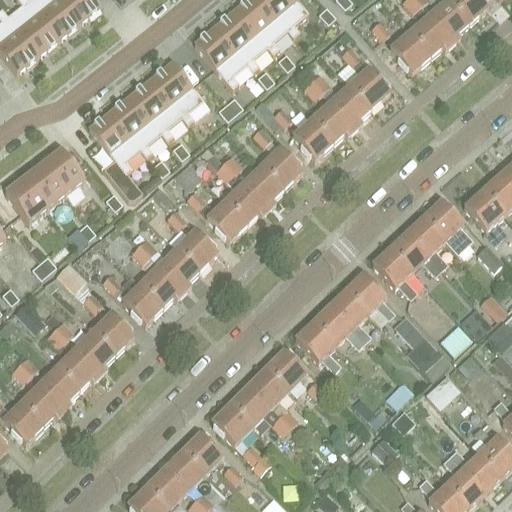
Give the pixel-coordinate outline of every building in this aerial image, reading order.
[(58,46),(21,0),(15,5),(21,12),(7,23),(1,16),(38,63),(58,46)] [(79,30),(55,0),(35,0),(28,6),(22,0),(21,0),(58,46),(79,30)] [(55,0),(79,30),(100,13),(90,0),(55,0)] [(293,44),(255,0),(253,0),(235,16),(273,61),(279,56),(273,49),(287,38),(292,45),(293,44)] [(308,20),(291,0),(255,0),(293,44),(299,39),(293,32),(308,20)] [(351,9),(342,0),(335,6),(344,15),(351,9)] [(469,29),(447,5),(437,14),(424,0),(410,0),(411,0),(410,1),(452,49),(460,42),(457,39),(469,29)] [(477,0),(452,0),(447,5),(469,29),(488,13),(477,0)] [(452,49),(410,1),(402,9),(420,28),(409,38),(430,63),(442,53),(445,56),(452,49)] [(335,24),(326,14),(320,20),(329,30),(335,24)] [(38,63),(1,16),(0,16),(0,27),(0,28),(0,59),(16,80),(38,63)] [(273,61),(235,16),(215,33),(253,78),(259,73),(253,66),(266,55),(272,62),(273,61)] [(390,38),(380,27),(371,35),(381,46),(390,38)] [(253,78),(215,33),(194,51),(232,96),(238,90),(233,83),(246,72),(252,79),(253,78)] [(430,63),(409,38),(390,55),(411,79),(430,63)] [(390,99),(368,74),(360,65),(361,64),(350,53),(341,43),(332,51),(342,61),(341,61),(352,73),(353,72),(361,81),(349,91),(371,116),(390,99)] [(293,71),(285,62),(278,67),(286,77),(293,71)] [(203,107),(172,68),(151,85),(188,132),(194,127),(188,120),(203,107)] [(339,101),(320,81),(309,68),(301,75),(312,87),(323,99),(322,100),(330,109),(330,108),(355,136),(362,129),(360,126),(371,116),(349,91),(339,101)] [(273,88),(265,79),(258,84),(266,94),(273,88)] [(188,132),(151,85),(130,102),(167,148),(173,143),(167,136),(181,125),(187,132),(188,132)] [(313,107),(322,100),(323,99),(312,87),(303,95),(313,107)] [(167,148),(130,102),(109,118),(146,165),(152,160),(147,153),(161,142),(166,149),(167,148)] [(241,116),(232,106),(226,112),(234,121),(241,116)] [(330,108),(330,109),(311,125),(333,150),(345,139),(347,142),(355,136),(330,108)] [(234,121),(226,112),(219,117),(227,127),(234,121)] [(283,116),(274,124),(284,134),(292,127),(283,116)] [(140,158),(109,119),(88,135),(118,173),(107,182),(127,207),(133,207),(142,200),(126,181),(132,176),(126,169),(140,158)] [(333,150),(311,125),(292,142),(314,167),(333,150)] [(302,177),(280,153),(278,155),(270,146),(271,144),(261,134),(253,143),(263,153),(264,151),(273,160),(261,171),(284,195),(302,177)] [(188,160),(180,150),(173,156),(181,166),(188,160)] [(60,157),(42,172),(65,202),(84,188),(60,157)] [(232,162),(224,170),(235,181),(243,173),(232,162)] [(243,189),(243,188),(235,181),(224,170),(218,165),(212,170),(217,176),(215,178),(235,197),(225,207),(247,230),(259,219),(261,222),(269,215),(243,189)] [(168,177),(160,167),(153,173),(161,183),(168,177)] [(189,169),(172,185),(187,199),(203,183),(189,169)] [(511,170),(500,181),(511,195),(511,170)] [(261,171),(243,188),(243,189),(269,215),(276,208),(273,205),(284,195),(261,171)] [(65,202),(42,172),(23,185),(47,216),(65,202)] [(511,195),(500,181),(482,196),(504,221),(511,214),(511,195)] [(47,216),(23,185),(5,200),(28,230),(47,216)] [(161,219),(168,225),(167,225),(178,236),(187,227),(176,217),(175,217),(169,211),(173,207),(159,195),(151,204),(164,215),(161,219)] [(504,221),(482,196),(463,213),(485,238),(489,235),(501,248),(508,242),(497,228),(504,221)] [(247,230),(225,207),(214,217),(195,197),(186,206),(206,225),(229,248),(247,230)] [(105,205),(113,215),(120,210),(112,200),(105,205)] [(472,248),(460,234),(463,231),(441,207),(437,211),(434,209),(425,217),(427,220),(423,224),(445,248),(446,248),(457,261),(472,248)] [(102,208),(93,216),(103,227),(112,219),(102,208)] [(436,257),(445,248),(423,224),(406,239),(441,277),(448,271),(449,271),(436,257)] [(79,236),(88,245),(94,240),(86,230),(79,236)] [(300,230),(287,242),(297,252),(310,240),(300,230)] [(17,255),(34,248),(27,232),(10,239),(17,255)] [(194,236),(176,254),(199,277),(217,259),(194,236)] [(141,251),(139,253),(150,264),(158,255),(147,245),(146,245),(139,238),(134,244),(141,251)] [(441,277),(406,239),(390,255),(413,279),(422,270),(434,283),(441,277)] [(504,269),(487,252),(477,261),(493,279),(504,269)] [(158,272),(159,272),(150,264),(139,253),(130,261),(150,280),(140,290),(163,313),(174,302),(177,305),(184,298),(158,272)] [(176,254),(159,272),(158,272),(184,298),(191,291),(188,288),(199,277),(176,254)] [(405,286),(412,280),(413,279),(390,255),(372,272),(394,296),(398,293),(410,306),(418,299),(405,286)] [(46,264),(39,270),(48,279),(54,274),(46,264)] [(56,283),(46,293),(51,298),(61,288),(74,300),(74,299),(84,308),(83,308),(93,319),(103,311),(92,300),(86,287),(68,269),(56,283)] [(48,279),(39,270),(33,275),(41,285),(48,279)] [(363,280),(346,297),(369,320),(375,314),(388,327),(396,320),(383,307),(386,304),(363,280)] [(163,313),(140,290),(129,301),(121,293),(122,292),(111,281),(102,290),(122,308),(145,331),(163,313)] [(3,300),(11,310),(18,304),(10,295),(3,300)] [(369,320),(346,297),(329,313),(364,350),(371,343),(359,330),(369,320)] [(364,350),(329,313),(312,329),(335,353),(346,343),(358,356),(364,350)] [(111,319),(93,337),(116,360),(134,342),(111,319)] [(390,333),(410,354),(423,341),(403,320),(390,333)] [(479,327),(468,337),(477,347),(487,337),(479,327)] [(496,352),(511,336),(504,327),(488,343),(496,352)] [(63,328),(55,335),(66,347),(74,339),(63,328)] [(335,353),(312,329),(295,346),(318,369),(321,366),(334,379),(341,372),(328,359),(335,353)] [(457,332),(440,348),(453,363),(471,346),(457,332)] [(66,347),(55,335),(47,344),(58,355),(66,347)] [(116,360),(93,337),(75,355),(100,381),(108,374),(105,371),(116,360)] [(100,381),(75,355),(57,373),(80,396),(90,385),(93,388),(100,381)] [(450,371),(435,356),(417,372),(431,387),(450,371)] [(283,357),(274,366),(272,364),(263,372),(288,398),(306,380),(283,357)] [(64,417),(39,390),(31,382),(20,371),(8,359),(0,366),(0,368),(31,398),(20,409),(43,432),(54,421),(57,424),(64,417)] [(27,364),(20,371),(31,382),(38,375),(27,364)] [(298,427),(278,408),(288,398),(263,372),(253,382),(256,384),(247,393),(270,416),(279,424),(289,435),(296,441),(302,434),(296,429),(298,427)] [(80,396),(57,373),(39,390),(64,417),(71,410),(69,407),(80,396)] [(460,397),(452,389),(445,382),(426,400),(433,408),(440,415),(460,397)] [(316,387),(307,396),(318,407),(327,398),(316,387)] [(270,416),(247,393),(229,411),(252,434),(270,416)] [(511,419),(501,407),(493,414),(505,428),(502,431),(511,441),(511,419)] [(25,450),(43,432),(20,409),(10,419),(0,408),(0,424),(2,427),(25,450)] [(252,434),(229,411),(211,429),(234,452),(252,434)] [(411,425),(413,423),(404,413),(401,416),(403,417),(391,429),(404,442),(416,430),(411,425)] [(289,435),(279,424),(271,433),(281,443),(289,435)] [(511,460),(496,444),(493,447),(481,433),(473,440),(486,454),(479,460),(502,484),(511,474),(511,460)] [(199,439),(181,457),(204,481),(222,462),(199,439)] [(398,458),(383,445),(371,458),(386,471),(398,458)] [(0,446),(0,463),(9,455),(0,446)] [(262,462),(250,452),(242,461),(253,471),(262,462)] [(502,484),(479,460),(469,469),(457,456),(450,462),(485,500),(502,484)] [(204,481),(181,457),(163,475),(186,499),(204,481)] [(471,511),(485,500),(450,462),(443,469),(456,482),(445,492),(464,511),(471,511)] [(231,471),(223,479),(234,490),(242,482),(231,471)] [(172,511),(186,499),(163,475),(145,494),(163,511),(172,511)] [(323,497),(336,483),(327,475),(314,489),(323,497)] [(464,511),(445,492),(438,498),(426,484),(418,492),(431,505),(427,508),(430,511),(464,511)] [(163,511),(145,494),(127,511),(163,511)] [(338,511),(342,508),(327,496),(317,508),(321,511),(338,511)] [(203,499),(195,507),(199,511),(211,511),(214,510),(203,499)]
